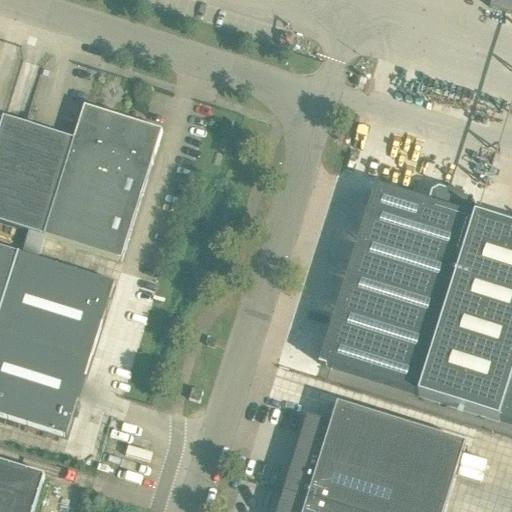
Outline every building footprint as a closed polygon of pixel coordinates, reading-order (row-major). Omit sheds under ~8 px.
[(511,0),(491,0),(489,8),(511,15),(511,0)] [(0,224),(32,235),(28,246),(44,251),(48,240),(121,263),(162,133),(84,109),(75,140),(74,140),(74,141),(25,126),(24,126),(5,120),(4,119),(0,130),(0,224)] [(348,275),(320,366),(511,426),(511,231),(474,219),(474,221),(472,220),(476,209),(472,201),(438,191),(431,195),(427,206),(375,190),(374,191),(348,275)] [(44,251),(28,246),(24,257),(0,249),(0,417),(66,439),(114,286),(40,262),(44,251)] [(207,347),(214,350),(216,343),(209,341),(207,347)] [(199,405),(202,397),(203,394),(192,391),(189,401),(199,405)] [(308,419),(284,494),(340,511),(446,511),(466,447),(337,407),(331,426),(308,419)] [(0,511),(34,511),(45,479),(0,464),(0,511)] [(340,511),(284,494),(277,511),(340,511)]
